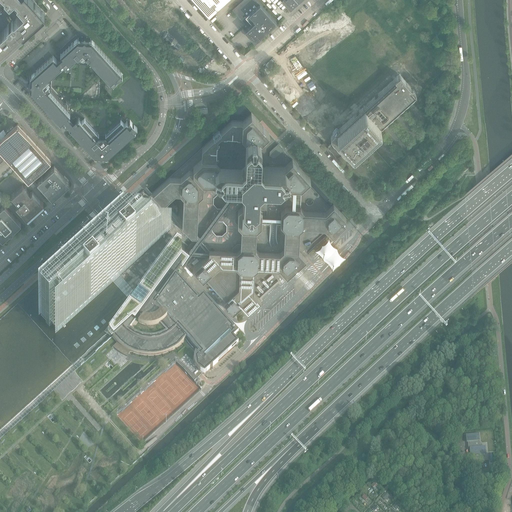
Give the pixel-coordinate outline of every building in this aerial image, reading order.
[(6,0),(8,2),(7,3),(5,2),(4,2),(2,2),(2,7),(4,9),(3,10),(1,8),(0,8),(0,53),(18,37),(17,36),(19,34),(19,35),(20,35),(21,35),(21,34),(22,34),(22,33),(21,32),(22,31),(23,32),(45,13),(33,0),(6,0)] [(193,0),(194,1),(209,17),(228,0),(193,0)] [(255,41),(262,35),(276,22),(256,0),(242,0),(232,9),(237,15),(248,27),(245,30),(255,41)] [(281,0),(290,9),(293,6),(296,4),(300,0),(281,0)] [(123,75),(121,72),(92,40),(91,39),(82,29),(76,35),(58,51),(54,46),(19,78),(20,79),(28,88),(29,89),(56,119),(60,123),(63,120),(97,158),(99,160),(100,160),(101,161),(102,160),(103,160),(105,159),(133,134),(138,129),(130,120),(129,118),(125,121),(123,119),(103,97),(113,88),(111,86),(113,84),(114,83),(116,81),(118,79),(121,77),(122,76),(123,75)] [(200,109),(201,116),(201,117),(208,115),(207,108),(200,109)] [(230,180),(242,181),(191,249),(155,298),(157,301),(175,277),(191,255),(209,255),(193,270),(203,281),(207,277),(220,267),(237,267),(240,271),(240,287),(226,299),(222,303),(232,314),(241,306),(248,314),(261,301),(254,293),(255,272),(258,268),(279,269),(287,278),(306,260),(299,252),(300,231),(304,227),(324,228),(332,237),(346,224),(344,222),(345,222),(344,221),(346,219),(334,205),(325,213),(304,212),(301,208),(302,188),(311,181),(292,161),(284,168),(263,167),(262,163),(262,142),(269,133),(252,114),(243,122),(243,137),(247,142),(246,163),(243,166),(220,166),(215,160),(202,160),(194,168),(193,172),(189,172),(181,179),(170,179),(153,194),(163,205),(175,194),(180,194),(184,198),(182,227),(191,236),(197,236),(197,233),(199,199),(203,195),(204,183),(203,183),(215,184),(219,180),(230,180)] [(50,160),(17,124),(0,139),(0,149),(28,181),(32,177),(33,179),(29,182),(33,186),(38,181),(33,176),(50,160)] [(270,151),(269,154),(272,157),(275,157),(283,150),(282,148),(280,145),(279,145),(278,144),(270,151)] [(37,179),(52,196),(69,181),(54,164),(37,179)] [(18,203),(16,205),(27,217),(43,202),(32,190),(30,192),(23,184),(11,195),(18,203)] [(47,201),(51,197),(49,195),(49,194),(46,190),(41,195),(44,198),(47,201)] [(0,238),(2,241),(3,241),(10,234),(11,234),(12,234),(13,233),(13,232),(14,232),(14,231),(21,225),(21,224),(21,223),(5,206),(4,206),(4,205),(4,206),(3,206),(0,208),(0,238)] [(46,325),(36,334),(45,343),(80,310),(87,318),(119,288),(126,282),(133,275),(127,269),(163,235),(154,226),(152,228),(150,225),(44,323),(46,325)] [(126,282),(119,288),(132,302),(132,303),(128,300),(104,332),(113,337),(114,339),(116,341),(117,342),(113,347),(116,350),(120,353),(123,355),(127,357),(130,351),(134,353),(138,354),(142,355),(147,355),(151,355),(155,355),(159,355),(162,354),(166,352),(169,351),(172,350),(174,349),(175,349),(176,348),(177,347),(180,344),(181,343),(183,342),(184,341),(186,340),(199,354),(197,356),(195,354),(194,355),(194,356),(194,357),(194,358),(194,360),(194,362),(194,364),(195,366),(195,367),(195,368),(196,368),(196,369),(197,370),(198,371),(199,372),(200,372),(202,374),(203,374),(205,377),(207,376),(238,346),(233,341),(238,337),(236,334),(234,335),(232,333),(233,332),(203,298),(197,303),(175,277),(157,301),(155,298),(191,249),(175,236),(136,289),(139,293),(138,295),(126,282)] [(328,260),(336,252),(332,249),(324,256),(328,260)] [(478,433),(465,434),(466,442),(467,442),(468,448),(469,448),(470,456),(486,455),(485,447),(480,447),(478,433)]
